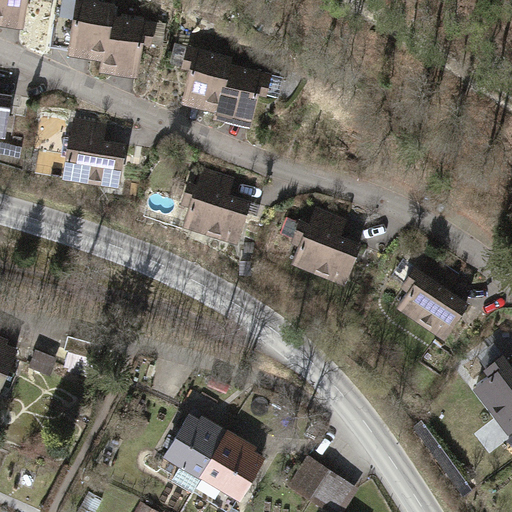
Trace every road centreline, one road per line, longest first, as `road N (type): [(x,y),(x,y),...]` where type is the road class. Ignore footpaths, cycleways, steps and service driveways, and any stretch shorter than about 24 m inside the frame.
road 1 (residential): [(511,274),(456,231),(0,49)]
road 2 (tertiary): [(363,418),(304,352),(233,300),(0,207)]
road 3 (residential): [(363,418),(338,421),(266,382),(143,339),(0,308)]
road 4 (track): [(348,0),(511,107)]
